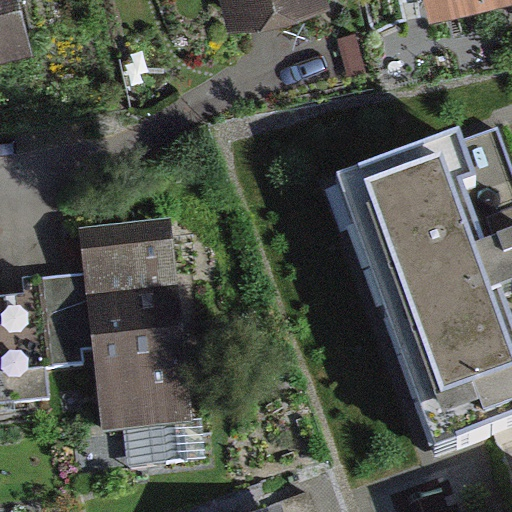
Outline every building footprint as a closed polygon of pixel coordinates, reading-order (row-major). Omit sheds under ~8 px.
[(0,0),(0,43),(28,37),(19,0),(0,0)] [(232,0),(237,19),(320,0),(232,0)] [(433,0),(436,12),(488,0),(433,0)] [(511,444),(511,185),(497,143),(338,201),(436,472),(511,444)] [(164,222),(83,231),(88,272),(39,278),(40,291),(48,365),(83,362),(81,348),(99,347),(107,424),(185,416),(164,222)] [(0,397),(51,392),(48,365),(40,291),(0,295),(0,397)]
